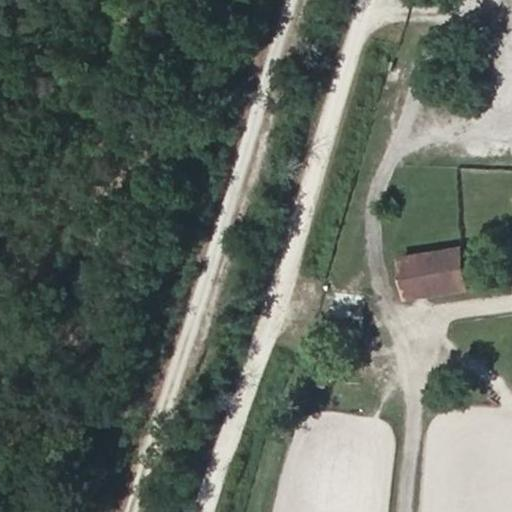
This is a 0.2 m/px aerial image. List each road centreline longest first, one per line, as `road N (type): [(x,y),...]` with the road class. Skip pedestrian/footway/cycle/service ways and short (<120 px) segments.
road 1 (track): [(288,0),(111,511)]
road 2 (track): [(204,511),(366,0)]
